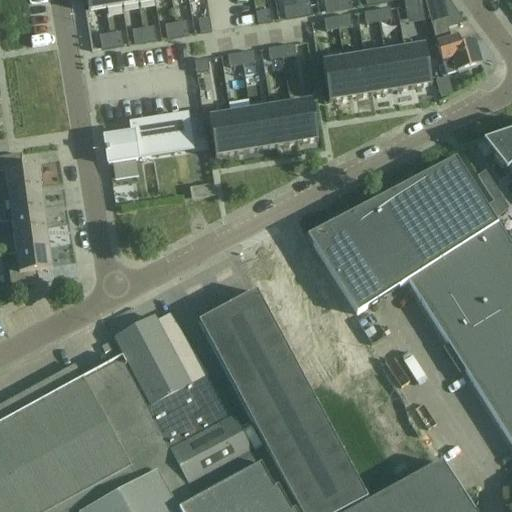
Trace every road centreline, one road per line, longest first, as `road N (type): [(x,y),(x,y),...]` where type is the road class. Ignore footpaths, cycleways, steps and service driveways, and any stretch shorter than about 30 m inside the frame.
road 1 (residential): [(124,290),(511,90)]
road 2 (residential): [(124,290),(95,216),(58,0)]
road 3 (residential): [(0,359),(124,290)]
